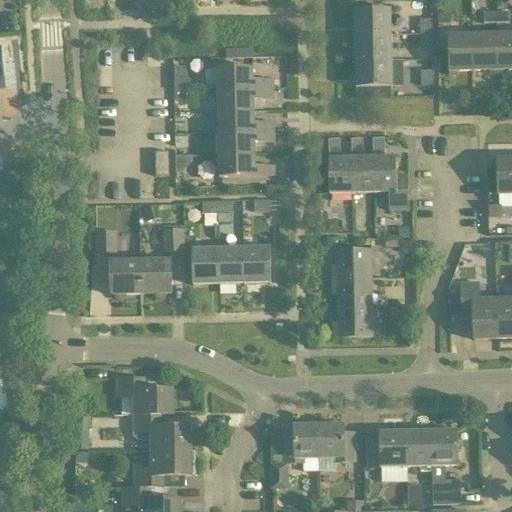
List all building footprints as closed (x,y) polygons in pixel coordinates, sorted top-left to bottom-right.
[(390,11),(354,11),(354,35),(390,34),(390,11)] [(482,26),(497,25),(496,13),(482,14),(482,26)] [(508,13),(496,13),(497,25),(508,25),(508,13)] [(436,15),(436,26),(450,26),(450,14),(436,15)] [(419,21),(419,33),(432,33),(432,21),(419,21)] [(420,52),(432,52),(432,33),(419,33),(420,52)] [(354,35),(354,61),(391,60),(390,34),(354,35)] [(504,74),(504,72),(511,71),(511,35),(497,36),(498,74),(504,74)] [(497,36),(472,37),(473,73),(489,72),(489,74),(498,74),(497,36)] [(473,73),(472,37),(447,37),(448,75),(456,75),(456,73),(473,73)] [(392,89),(392,81),(391,60),(354,61),(355,81),(355,89),(392,89)] [(184,68),(173,68),(173,92),(189,92),(189,81),(184,77),(184,68)] [(252,69),(216,70),(216,93),(272,92),(272,81),(260,81),(252,81),(252,69)] [(432,81),(432,72),(420,72),(420,81),(420,88),(433,88),(432,81)] [(216,93),(217,114),(253,113),(252,102),(273,101),(272,92),(216,93)] [(253,125),(253,113),(217,114),(217,135),(273,134),(273,124),(253,125)] [(217,135),(218,157),(254,156),(254,145),(274,145),(273,134),(217,135)] [(362,140),(350,141),(350,156),(362,156),(362,141),(362,140)] [(384,140),(383,140),(372,140),(372,156),(384,155),(384,140)] [(339,141),(327,141),(328,157),(340,157),(339,141)] [(154,153),(154,178),(169,178),(168,153),(154,153)] [(254,156),(218,157),(218,179),(274,178),(274,167),(254,167),(254,156)] [(351,159),(328,160),(329,196),(352,196),(351,159)] [(373,159),(351,159),(352,196),(374,195),(373,159)] [(396,159),(373,159),(374,195),(388,195),(388,213),(408,213),(407,177),(396,177),(396,159)] [(511,196),(511,160),(494,161),(494,169),(496,169),(496,197),(511,196)] [(269,214),(269,202),(252,202),(253,215),(269,214)] [(216,203),(201,204),(201,206),(201,217),(217,216),(216,203)] [(232,203),(216,203),(217,216),(233,215),(232,203)] [(488,219),(501,220),(501,208),(488,208),(488,219)] [(184,254),(183,231),(161,232),(162,255),(184,254)] [(116,234),(94,234),(94,256),(117,256),(116,234)] [(270,249),(244,250),(245,286),(270,285),(270,249)] [(219,286),(218,250),(191,251),(192,287),(219,286)] [(244,250),(218,250),(219,286),(245,286),(244,250)] [(370,279),(370,251),(335,252),(335,267),(330,267),(330,280),(370,279)] [(170,261),(140,262),(140,296),(171,295),(170,261)] [(140,296),(140,262),(109,263),(110,297),(140,296)] [(336,296),(336,309),(371,308),(370,279),(330,280),(331,296),(336,296)] [(459,296),(448,297),(449,315),(460,315),(461,324),(472,323),(473,341),(496,341),(496,301),(478,301),(478,285),(459,285),(459,296)] [(511,299),(496,301),(496,341),(511,339),(511,299)] [(372,340),(371,308),(336,309),(336,325),(332,325),(332,341),(372,340)] [(0,417),(11,416),(0,336),(0,417)] [(133,418),(162,417),(173,417),(173,391),(145,392),(145,381),(116,381),(116,399),(132,398),(133,418)] [(150,435),(150,454),(190,453),(190,428),(162,429),(162,417),(133,418),(133,435),(150,435)] [(88,449),(90,421),(76,421),(75,449),(88,449)] [(318,427),(318,423),(308,423),(308,427),(293,427),(293,436),(282,436),(282,437),(270,437),(270,464),(270,491),(288,491),(288,465),(303,465),(303,461),(319,461),(318,427)] [(343,426),(318,427),(319,461),(334,460),(334,465),(355,464),(354,435),(344,435),(343,426)] [(430,432),(405,433),(406,469),(431,469),(430,432)] [(456,432),(430,432),(431,469),(432,469),(432,493),(431,493),(432,507),(460,507),(460,493),(459,483),(445,482),(445,468),(457,468),(456,432)] [(380,470),(379,469),(406,469),(405,433),(379,433),(379,441),(365,441),(365,471),(380,470)] [(190,453),(150,454),(150,465),(133,466),(134,490),(151,490),(162,490),(162,478),(190,477),(190,453)] [(139,508),(138,511),(179,511),(179,501),(151,502),(151,490),(134,490),(122,491),(122,509),(139,508)] [(406,491),(406,511),(422,511),(423,501),(418,501),(418,491),(406,491)]
